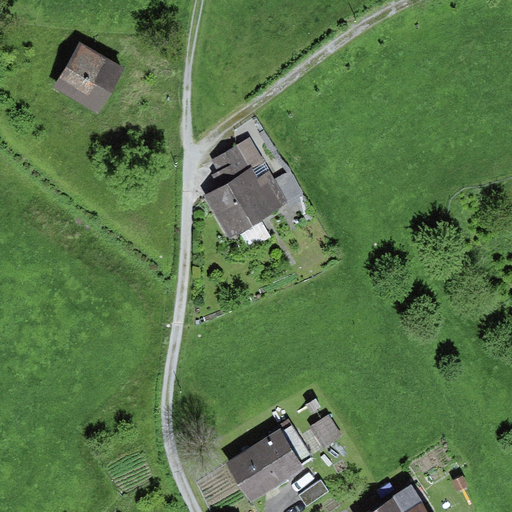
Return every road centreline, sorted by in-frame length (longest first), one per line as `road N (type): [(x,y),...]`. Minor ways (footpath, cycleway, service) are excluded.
road 1 (track): [(194,511),(163,428),(185,262),(186,168)]
road 2 (track): [(186,168),(258,100),(357,28),(414,0)]
